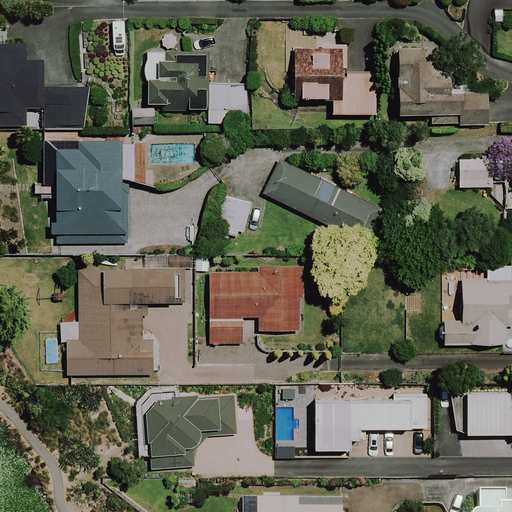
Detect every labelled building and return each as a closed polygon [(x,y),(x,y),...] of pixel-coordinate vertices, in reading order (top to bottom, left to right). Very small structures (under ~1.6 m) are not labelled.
[(345,46),(290,45),(289,76),(299,76),(298,100),(330,100),(330,115),(371,116),(372,74),(344,73),(345,46)] [(395,49),(396,103),(456,101),(456,113),(489,113),(489,76),(432,77),(432,48),(395,49)] [(39,129),(84,128),(83,90),(43,90),(42,50),(0,50),(0,129),(22,129),(39,128),(39,129)] [(186,111),(201,112),(204,56),(145,52),(141,107),(127,107),(126,122),(140,123),(140,131),(185,133),(186,111)] [(244,126),(246,90),(207,88),(206,124),(244,126)] [(132,174),(132,142),(41,142),(41,185),(53,185),(53,234),(120,234),(121,174),(132,174)] [(380,210),(278,161),(261,196),(337,232),(363,245),(380,210)] [(490,189),(490,161),(456,161),(456,189),(490,189)] [(511,161),(504,161),(502,213),(511,213),(511,161)] [(238,239),(243,223),(252,226),(256,212),(247,209),(248,204),(220,197),(211,232),(238,239)] [(511,255),(511,267),(457,267),(457,285),(440,285),(440,305),(434,305),(433,318),(440,318),(440,327),(440,346),(475,346),(500,347),(500,354),(511,355),(511,354),(511,255)] [(297,333),(299,270),(254,268),(254,275),(209,273),(206,344),(239,345),(240,318),(257,319),(256,331),(297,333)] [(170,304),(170,271),(77,270),(76,341),(63,341),(63,375),(148,376),(149,337),(140,337),(140,304),(170,304)] [(511,392),(461,392),(460,436),(511,436),(511,392)] [(393,395),(351,394),(338,394),(337,403),(310,403),(309,450),(348,451),(349,441),(358,441),(358,429),(423,430),(424,395),(393,395)] [(215,438),(232,438),(231,398),(162,399),(162,405),(145,405),(145,455),(182,454),(182,447),(199,447),(198,431),(214,431),(215,438)] [(308,448),(273,445),(272,460),(307,462),(308,448)] [(294,500),(276,500),(276,496),(259,496),(259,499),(254,499),(253,511),(338,511),(339,510),(294,509),(294,500)] [(511,511),(511,497),(473,498),(473,511),(511,511)]
